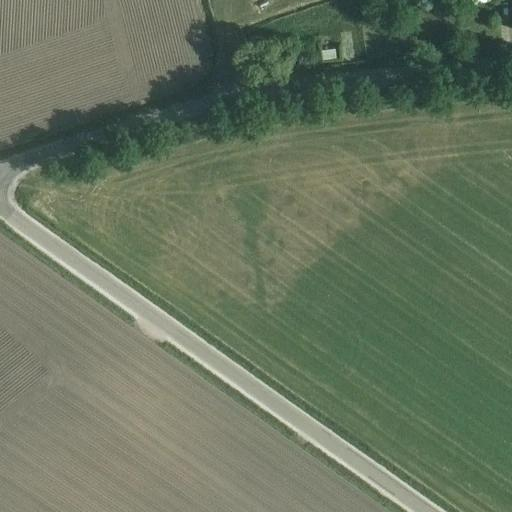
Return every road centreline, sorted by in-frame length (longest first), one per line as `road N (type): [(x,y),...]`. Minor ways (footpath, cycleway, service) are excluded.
road 1 (unclassified): [(0,172),(271,100),(511,76)]
road 2 (unclassified): [(417,511),(0,204)]
